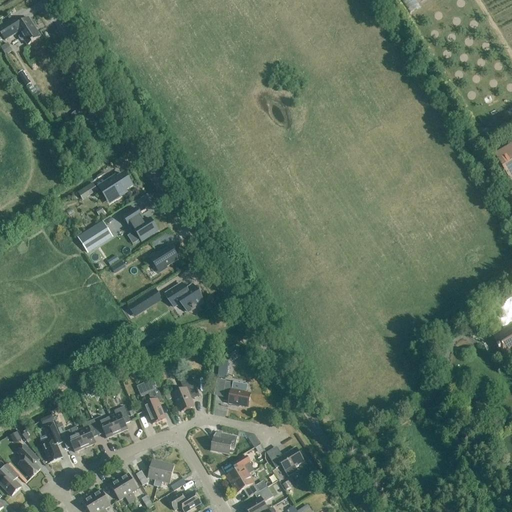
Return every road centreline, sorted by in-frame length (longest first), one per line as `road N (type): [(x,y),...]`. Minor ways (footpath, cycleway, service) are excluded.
road 1 (unclassified): [(370,511),(42,0)]
road 2 (residential): [(175,437),(56,483)]
